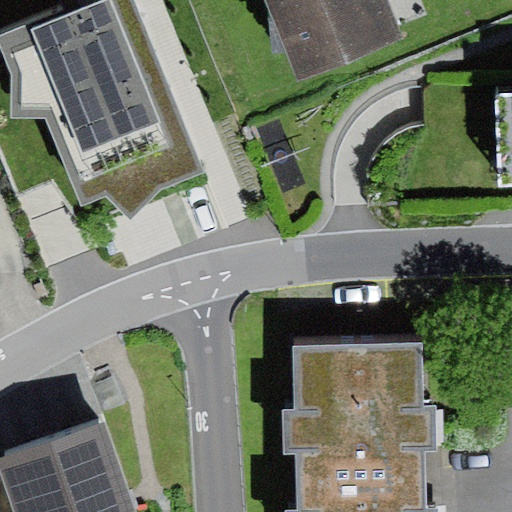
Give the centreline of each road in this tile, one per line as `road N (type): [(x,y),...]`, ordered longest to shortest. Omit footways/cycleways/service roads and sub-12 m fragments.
road 1 (residential): [(511,250),(343,252),(197,282)]
road 2 (residential): [(197,282),(214,511)]
road 3 (residential): [(197,282),(0,373)]
